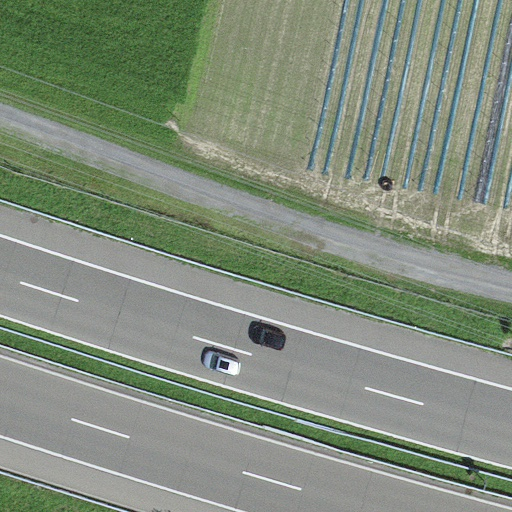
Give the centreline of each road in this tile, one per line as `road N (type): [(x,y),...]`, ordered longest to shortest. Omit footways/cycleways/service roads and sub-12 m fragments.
road 1 (motorway): [(511,427),(0,274)]
road 2 (motorway): [(0,398),(368,511)]
